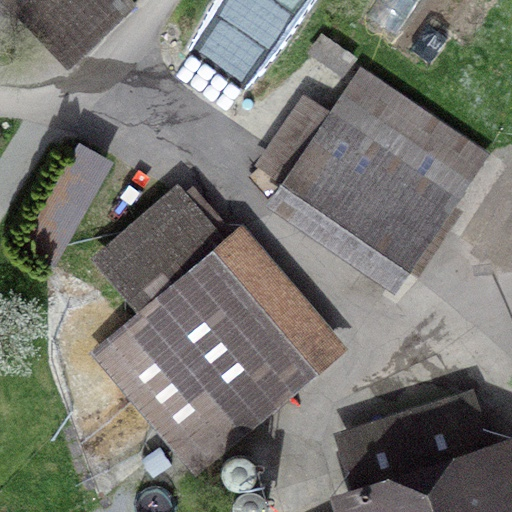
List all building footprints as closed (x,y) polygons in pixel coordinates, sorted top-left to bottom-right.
[(1,0),(58,60),(122,0),(1,0)] [(226,0),(199,47),(260,82),(307,0),(226,0)] [(325,107),(263,198),(385,281),(447,190),(325,107)] [(328,339),(170,162),(74,248),(126,305),(80,346),(187,466),(328,339)] [(511,511),(511,440),(505,416),(325,470),(337,511),(511,511)]
